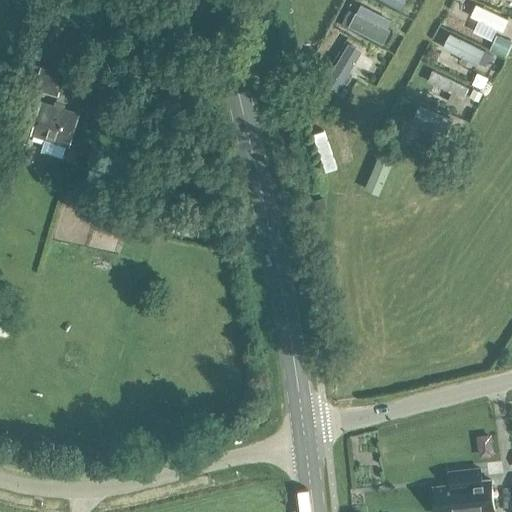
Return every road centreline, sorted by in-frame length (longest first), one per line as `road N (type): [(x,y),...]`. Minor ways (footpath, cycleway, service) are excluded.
road 1 (primary): [(305,442),(222,0)]
road 2 (unclassified): [(305,442),(98,495),(0,483)]
road 3 (unclassified): [(305,442),(327,428),(511,385)]
